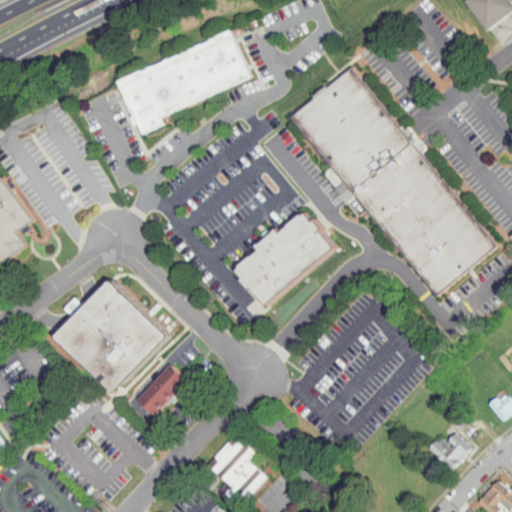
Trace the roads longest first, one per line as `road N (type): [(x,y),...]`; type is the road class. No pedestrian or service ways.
road 1 (residential): [(125,511),(257,372),(124,235)]
road 2 (residential): [(0,323),(124,235)]
